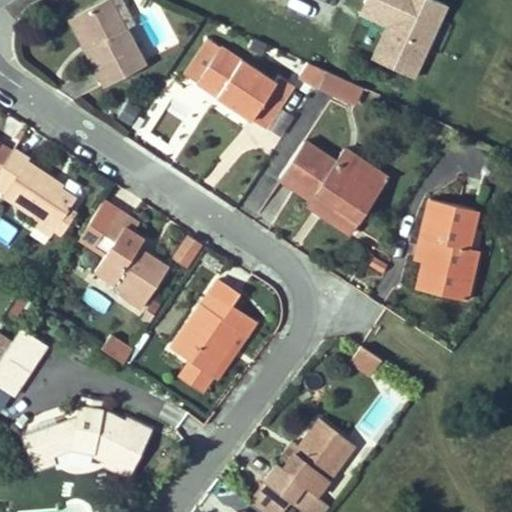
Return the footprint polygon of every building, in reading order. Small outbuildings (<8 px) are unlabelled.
[(145,64),(128,28),(126,28),(109,0),(103,0),(76,14),(91,46),(86,49),(105,85),(145,64)] [(109,0),(126,28),(128,28),(131,25),(118,0),(109,0)] [(449,8),(431,0),(367,0),(358,21),(383,32),(370,61),(416,81),(449,8)] [(69,18),(86,49),(91,46),(76,14),(69,18)] [(275,82),(220,46),(209,39),(184,74),(196,82),(251,118),(266,98),(279,106),(293,86),(278,76),(275,82)] [(316,86),(318,82),(325,70),(307,61),(299,75),(316,86)] [(318,82),(343,92),(348,80),(325,70),(318,82)] [(362,86),(348,80),(343,92),(357,97),(362,86)] [(265,127),(279,106),(266,98),(251,118),(265,127)] [(278,178),(311,198),(316,201),(321,194),(334,204),(329,211),(354,227),(366,209),(360,204),(371,188),(354,177),(362,167),(340,153),(335,160),(304,141),(278,178)] [(4,194),(39,218),(54,229),(68,208),(75,198),(56,185),(55,181),(26,162),(29,158),(13,148),(0,167),(0,186),(5,190),(4,194)] [(371,188),(360,204),(366,209),(387,177),(344,148),(340,153),(362,167),(354,177),(371,188)] [(350,233),(354,227),(329,211),(334,204),(321,194),(316,201),(311,198),(307,204),(350,233)] [(454,291),(460,268),(472,271),(476,249),(466,247),(476,209),(429,198),(418,244),(419,244),(423,244),(426,247),(428,250),(429,254),(423,260),(417,288),(434,292),(436,286),(454,291)] [(127,290),(125,291),(122,296),(141,308),(168,266),(151,255),(144,257),(140,243),(144,238),(132,232),(139,222),(104,200),(78,238),(104,255),(94,271),(113,283),(119,275),(128,281),(127,290)] [(74,213),(68,208),(54,229),(61,233),(74,213)] [(0,217),(0,240),(7,245),(18,230),(0,217)] [(50,235),(54,229),(39,218),(35,224),(50,235)] [(190,259),(201,242),(189,234),(178,251),(190,259)] [(419,244),(418,244),(415,258),(423,260),(429,254),(428,250),(426,247),(423,244),(419,244)] [(454,291),(436,286),(434,292),(465,299),(472,271),(460,268),(454,291)] [(113,283),(125,291),(127,290),(128,281),(119,275),(113,283)] [(201,302),(224,317),(233,303),(240,292),(218,277),(201,302)] [(107,312),(112,298),(85,288),(80,302),(107,312)] [(170,347),(212,372),(240,331),(246,335),(256,320),(233,303),(224,317),(201,302),(170,347)] [(148,323),(154,315),(148,310),(142,319),(148,323)] [(12,340),(4,352),(28,369),(46,343),(20,327),(12,340)] [(0,357),(4,352),(12,340),(0,331),(0,357)] [(218,375),(246,335),(240,331),(212,372),(218,375)] [(110,334),(100,349),(123,365),(133,349),(110,334)] [(383,362),(361,348),(348,369),(371,383),(383,362)] [(0,385),(12,393),(28,369),(4,352),(0,357),(0,385)] [(81,396),(79,405),(100,410),(103,400),(81,396)] [(124,421),(100,410),(79,405),(77,416),(26,435),(55,453),(71,447),(93,452),(91,458),(104,466),(100,474),(120,483),(128,464),(132,465),(149,429),(127,418),(124,421)] [(263,481),(289,502),(303,484),(316,495),(354,444),(320,417),(298,445),(282,468),(276,463),(263,481)] [(26,435),(24,434),(23,435),(34,469),(54,462),(51,454),(55,453),(26,435)] [(276,463),(282,468),(298,445),(293,441),(276,463)] [(123,485),(132,465),(128,464),(120,483),(123,485)] [(281,511),(289,502),(263,481),(247,501),(261,511),(281,511)] [(302,511),(319,511),(326,502),(316,495),(303,484),(289,502),(302,511)]
